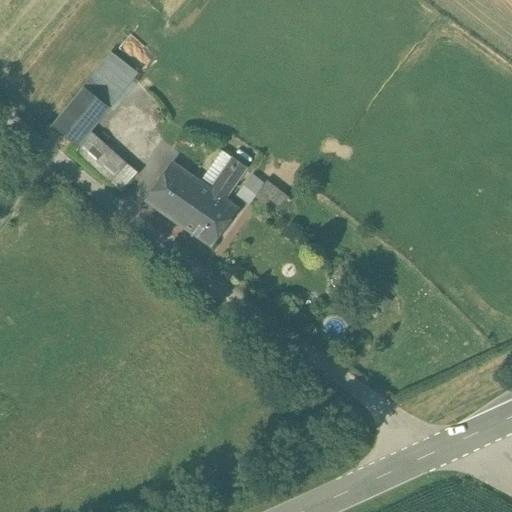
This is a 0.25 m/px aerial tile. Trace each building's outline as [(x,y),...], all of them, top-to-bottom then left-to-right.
[(134,77),(108,57),(83,87),(109,107),(134,77)] [(83,87),(52,125),(78,145),(90,131),(109,107),(83,87)] [(109,148),(90,131),(78,145),(74,150),(93,166),(109,148)] [(127,164),(109,148),(93,166),(111,182),(127,164)] [(210,189),(232,157),(222,150),(200,182),(210,189)] [(232,157),(210,189),(215,192),(225,199),(254,158),(242,150),(235,160),(232,157)] [(200,182),(172,162),(145,201),(181,226),(191,213),(198,218),(215,192),(210,189),(200,182)] [(263,183),(253,175),(245,186),(255,194),(263,183)] [(266,180),(263,183),(255,194),(253,196),(277,214),(289,199),(266,180)] [(255,194),(245,186),(239,194),(249,201),(253,196),(255,194)] [(225,199),(215,192),(198,218),(191,213),(181,226),(211,247),(238,208),(225,199)]
